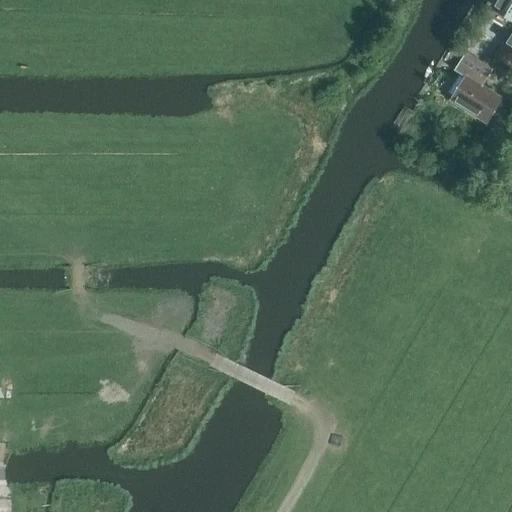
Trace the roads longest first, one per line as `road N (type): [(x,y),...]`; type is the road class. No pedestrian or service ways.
road 1 (track): [(287,511),(319,460),(327,431),(317,409),(177,344),(82,349),(3,381),(0,488)]
road 2 (track): [(129,341),(78,297),(76,250),(0,250)]
